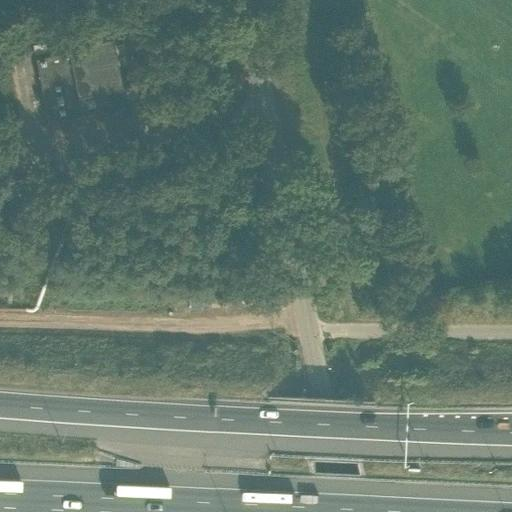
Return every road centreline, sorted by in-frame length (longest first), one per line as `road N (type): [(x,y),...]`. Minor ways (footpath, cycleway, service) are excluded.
road 1 (trunk): [(511,434),(0,401)]
road 2 (unclassified): [(242,0),(308,332)]
road 3 (track): [(0,321),(308,332)]
road 4 (motorway): [(203,511),(0,502)]
road 5 (unclassified): [(343,511),(308,332)]
